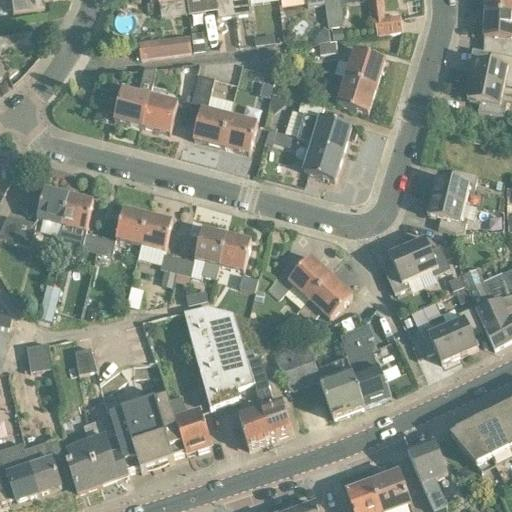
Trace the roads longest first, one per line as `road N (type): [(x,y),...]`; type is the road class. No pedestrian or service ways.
road 1 (residential): [(344,225),(41,142),(12,119)]
road 2 (tertiary): [(196,500),(347,449),(511,372)]
road 3 (residential): [(344,225),(372,214),(422,68),(432,0)]
road 4 (residential): [(12,119),(68,54),(88,0)]
